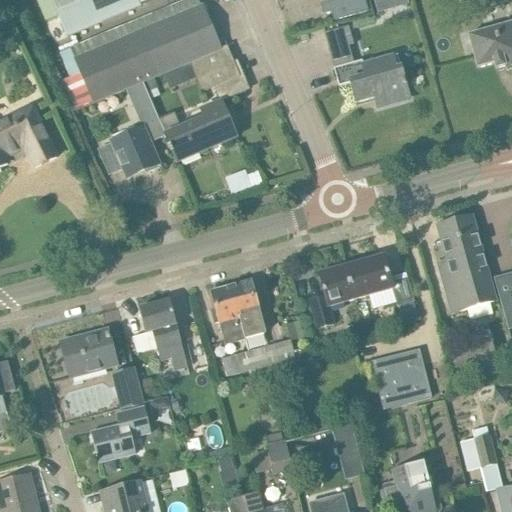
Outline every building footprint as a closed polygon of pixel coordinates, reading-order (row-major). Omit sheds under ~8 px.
[(156,0),(40,0),(43,7),(53,3),(68,38),(141,8),(140,7),(156,0)] [(326,0),(327,2),(320,4),(323,15),(331,12),(333,21),(368,11),(365,0),(326,0)] [(374,0),(377,11),(408,5),(407,0),(374,0)] [(218,102),(220,102),(214,87),(241,76),(227,46),(220,49),(206,17),(78,70),(79,74),(61,82),(73,112),(92,104),(126,90),(143,83),(143,84),(190,65),(202,94),(213,89),(218,102)] [(511,23),(468,36),(477,68),(494,63),(496,69),(506,66),(507,70),(511,68),(511,23)] [(347,27),(324,33),(329,52),(352,45),(347,27)] [(392,57),(363,65),(362,62),(334,69),(338,86),(350,83),(356,103),(374,98),(377,108),(409,99),(401,68),(396,69),(392,57)] [(165,136),(159,120),(158,121),(143,84),(143,83),(126,90),(144,130),(100,149),(111,174),(123,169),(127,177),(145,170),(146,173),(159,167),(149,143),(165,136)] [(236,138),(220,102),(218,102),(199,110),(202,119),(179,128),(174,114),(159,120),(165,136),(177,163),(236,138)] [(34,110),(0,126),(0,167),(7,164),(3,154),(22,144),(34,168),(56,157),(34,110)] [(451,313),(491,302),(468,220),(436,229),(446,264),(438,266),(451,313)] [(388,280),(382,259),(342,269),(352,302),(392,291),(397,308),(412,304),(404,275),(388,280)] [(352,302),(342,269),(316,277),(322,299),(306,303),(314,332),(332,327),(327,309),(352,302)] [(267,347),(249,284),(229,289),(230,290),(227,291),(232,305),(236,304),(240,319),(238,320),(244,341),(245,341),(249,352),(247,353),(253,375),(309,359),(306,348),(293,352),(290,341),(267,347)] [(229,289),(211,294),(216,312),(211,313),(214,325),(219,324),(225,346),(244,341),(238,320),(240,319),(236,304),(232,305),(227,291),(230,290),(229,289)] [(511,297),(499,301),(507,330),(511,328),(511,297)] [(169,361),(172,373),(184,370),(166,302),(137,310),(144,335),(150,334),(158,364),(169,361)] [(59,345),(68,380),(115,368),(106,336),(85,342),(84,339),(59,345)] [(492,342),(449,354),(458,385),(500,373),(492,342)] [(419,351),(370,363),(383,412),(431,399),(419,351)] [(253,375),(247,353),(221,360),(226,377),(249,371),(250,375),(253,375)] [(0,365),(0,432),(12,429),(2,394),(14,390),(7,364),(0,365)] [(134,369),(111,376),(121,412),(145,405),(134,369)] [(168,408),(167,399),(151,402),(152,411),(168,408)] [(117,429),(90,435),(97,465),(134,456),(130,440),(149,435),(143,410),(114,417),(117,429)] [(352,427),(332,432),(339,458),(357,454),(363,477),(364,476),(352,427)] [(480,469),(496,465),(487,427),(472,431),(474,440),(472,440),(480,469)] [(284,442),(282,442),(280,433),(266,437),(269,446),(264,447),(272,476),(292,471),(284,442)] [(480,469),(472,440),(459,443),(467,473),(480,469)] [(230,457),(219,460),(222,471),(233,469),(230,457)] [(422,464),(414,465),(391,471),(394,484),(381,487),(378,493),(380,500),(387,504),(393,503),(395,511),(437,511),(439,510),(428,467),(422,464)] [(0,481),(0,511),(2,511),(37,503),(30,474),(0,481)] [(145,511),(139,483),(103,492),(108,511),(145,511)] [(511,511),(511,487),(493,492),(497,511),(511,511)] [(283,511),(282,506),(264,510),(259,491),(242,495),(246,511),(283,511)] [(246,511),(242,495),(226,500),(229,511),(246,511)] [(343,496),(309,505),(310,511),(357,511),(356,507),(348,509),(347,510),(343,496)] [(2,511),(39,511),(37,503),(2,511)]
